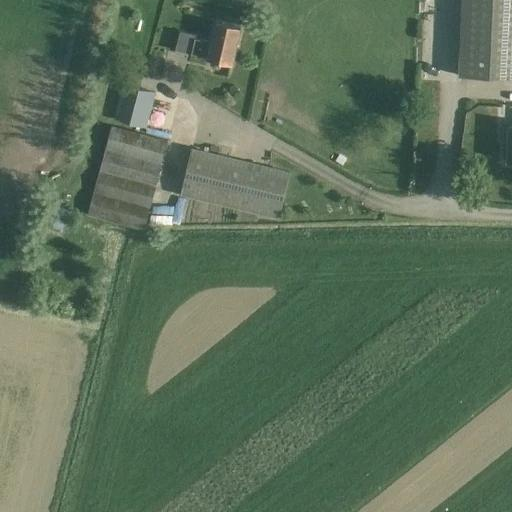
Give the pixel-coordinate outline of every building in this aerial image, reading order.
[(511,0),(463,0),(460,76),(511,78),(511,0)] [(197,36),(183,32),(179,44),(193,48),(192,54),(208,58),(208,59),(233,64),(241,29),(216,23),(212,41),(196,38),(197,36)] [(128,85),(119,120),(147,127),(156,92),(128,85)] [(144,228),(168,140),(112,126),(88,214),(144,228)] [(192,148),(181,195),(278,218),(289,171),(192,148)]
